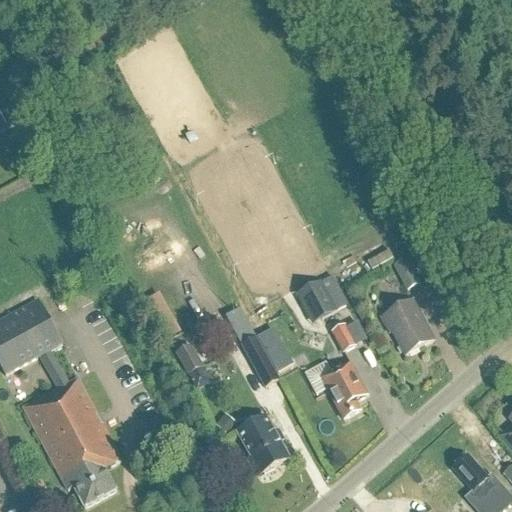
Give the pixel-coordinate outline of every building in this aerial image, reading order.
[(397,218),(364,235),(368,243),(401,226),(397,218)] [(372,274),(393,262),(388,254),(367,266),(372,274)] [(188,285),(200,281),(192,262),(181,267),(188,285)] [(406,263),(394,270),(407,294),(420,288),(406,263)] [(349,309),(341,295),(332,280),(297,299),(313,329),(349,309)] [(78,383),(70,387),(53,357),(65,350),(38,303),(0,324),(0,368),(7,381),(40,362),(58,394),(23,413),(68,495),(74,492),(84,511),(86,511),(117,495),(106,474),(122,465),(78,383)] [(381,322),(389,337),(392,335),(405,360),(434,345),(413,305),(381,322)] [(279,378),(264,350),(262,351),(247,323),(234,331),(243,349),(242,350),(266,394),(282,385),(278,378),(279,378)] [(358,350),(346,328),(331,336),(343,358),(358,350)] [(278,377),(294,368),(274,332),(258,340),(278,377)] [(204,371),(221,362),(209,339),(192,347),(204,371)] [(211,387),(201,370),(190,350),(177,357),(198,394),(211,387)] [(367,400),(356,380),(350,369),(326,382),(332,393),(329,395),(344,423),(360,415),(355,407),(367,400)] [(276,436),(267,420),(236,437),(250,463),(247,465),(257,483),(292,464),(282,446),(286,444),(280,434),(276,436)] [(511,420),(510,422),(511,424),(511,428),(499,440),(511,454),(511,420)] [(453,473),(474,496),(477,494),(488,506),(499,496),(488,484),(468,460),(453,473)] [(41,482),(29,488),(36,502),(48,496),(41,482)]
